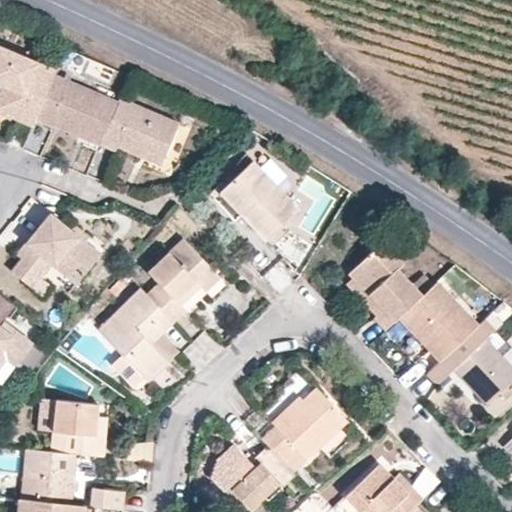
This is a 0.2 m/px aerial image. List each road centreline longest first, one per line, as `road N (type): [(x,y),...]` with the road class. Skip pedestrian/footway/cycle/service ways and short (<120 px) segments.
road 1 (tertiary): [(43,0),(299,125),(511,263)]
road 2 (residential): [(166,511),(172,447),(185,412),(255,345),(290,334),(344,355),(494,511)]
